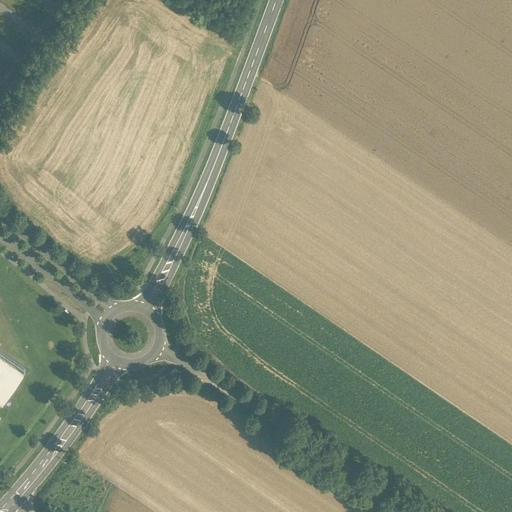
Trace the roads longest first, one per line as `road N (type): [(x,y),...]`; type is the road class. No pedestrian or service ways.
road 1 (unclassified): [(155,349),(406,511)]
road 2 (tertiary): [(154,320),(221,145)]
road 3 (tertiary): [(14,509),(130,364)]
road 4 (tertiary): [(221,145),(134,307)]
road 5 (tertiary): [(108,354),(4,500)]
road 6 (tertiary): [(221,145),(275,0)]
road 7 (unclassified): [(114,311),(0,216)]
road 8 (unclassified): [(0,238),(103,324)]
